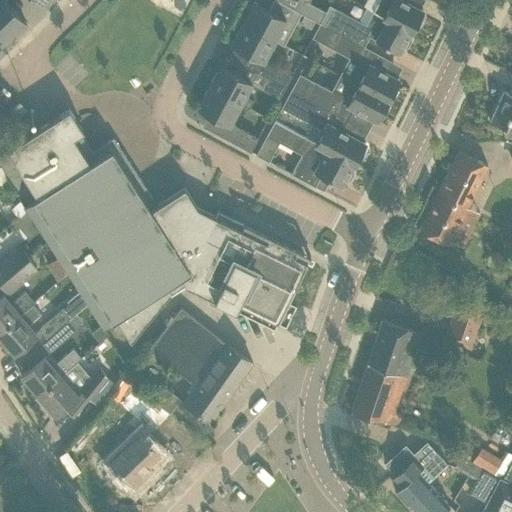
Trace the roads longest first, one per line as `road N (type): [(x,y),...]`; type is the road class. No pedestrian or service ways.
road 1 (residential): [(366,236),(163,124),(163,96),(214,0)]
road 2 (tertiary): [(366,236),(477,0)]
road 3 (residential): [(180,511),(278,407),(311,391)]
road 4 (tertiary): [(311,391),(366,236)]
road 5 (tertiary): [(355,511),(315,452),(311,391)]
road 6 (residential): [(69,511),(0,410)]
